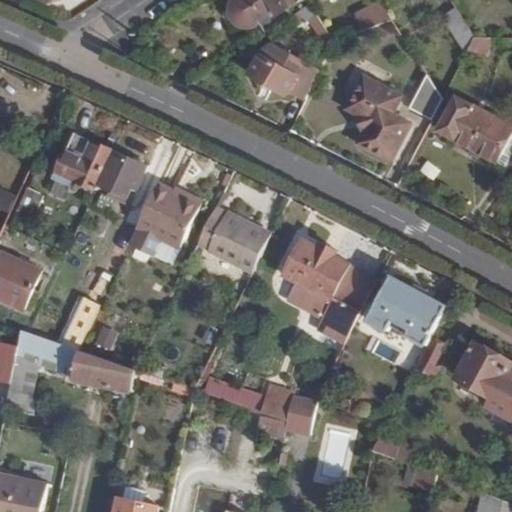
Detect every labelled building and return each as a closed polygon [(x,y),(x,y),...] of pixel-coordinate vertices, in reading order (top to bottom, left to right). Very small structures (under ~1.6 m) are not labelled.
[(302,0),(232,0),(227,4),(227,11),(238,26),(249,26),(262,18),(271,32),(286,23),(281,15),(302,0)] [(393,24),(379,4),(357,17),(367,31),(393,24)] [(316,16),(310,7),(291,18),(298,28),(316,16)] [(471,31),(455,9),(445,17),(458,39),(471,31)] [(484,59),(495,38),(474,38),(468,50),(484,59)] [(289,95),(305,103),(320,72),(269,45),(251,76),(288,98),(289,95)] [(349,109),(359,113),(365,116),(369,129),(364,135),(359,144),(391,161),(412,122),(395,113),(403,95),(367,76),(349,109)] [(411,110),(431,121),(443,101),(428,77),(411,110)] [(431,121),(429,126),(495,160),(510,133),(501,129),(504,122),(447,92),(443,101),(431,121)] [(365,116),(359,113),(364,135),(369,129),(365,116)] [(87,161),(96,142),(78,133),(68,153),(87,161)] [(99,186),(115,151),(96,142),(87,161),(68,153),(55,181),(77,191),(80,184),(96,191),(99,186)] [(148,167),(115,151),(99,186),(127,199),(132,190),(138,192),(148,167)] [(174,194),(158,187),(148,209),(140,228),(182,247),(198,210),(172,197),(174,194)] [(55,202),(28,190),(19,213),(44,224),(55,202)] [(176,190),(174,194),(172,197),(198,210),(202,201),(176,190)] [(273,234),(217,206),(199,244),(254,272),(259,262),(273,234)] [(361,311),(376,282),(350,268),(351,266),(337,259),(339,254),(322,245),(320,249),(305,242),(297,256),(294,262),(286,258),(279,272),(298,282),(288,300),(323,318),(334,297),(361,311)] [(294,262),(297,256),(288,252),(286,258),(294,262)] [(0,300),(25,311),(43,272),(4,254),(0,262),(0,300)] [(430,341),(449,308),(391,278),(369,321),(389,331),(394,326),(413,336),(411,341),(423,346),(425,342),(430,346),(430,341)] [(81,350),(30,332),(23,331),(7,408),(34,414),(37,401),(33,400),(41,365),(76,375),(76,381),(133,392),(137,370),(81,350)] [(448,350),(430,341),(430,346),(417,369),(434,378),(448,350)] [(497,400),(511,371),(511,365),(477,348),(460,380),(497,400)] [(271,386),(267,400),(292,409),(294,396),(271,386)] [(241,396),(238,404),(262,412),(264,403),(241,396)] [(292,409),(289,424),(287,431),(311,437),(318,401),(315,401),(294,396),(292,409)] [(264,403),(262,412),(289,424),(292,409),(267,400),(264,403)] [(287,431),(289,424),(262,418),(258,435),(285,440),(287,431)] [(382,437),(374,452),(397,459),(402,444),(382,437)] [(439,473),(419,466),(414,487),(435,491),(439,473)] [(44,511),(50,484),(0,474),(0,511),(44,511)] [(511,511),(511,502),(505,500),(484,492),(479,511),(511,511)] [(157,511),(159,508),(121,500),(118,511),(157,511)]
